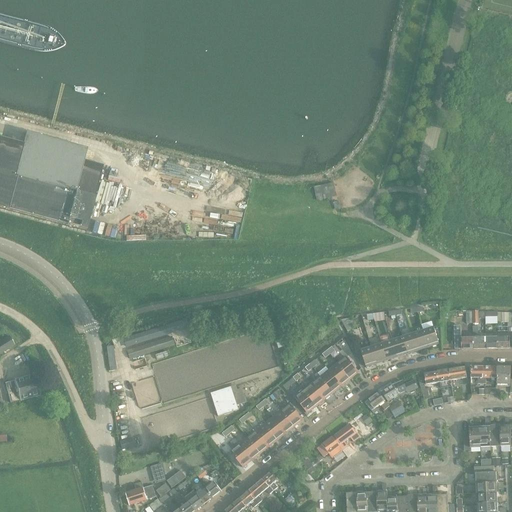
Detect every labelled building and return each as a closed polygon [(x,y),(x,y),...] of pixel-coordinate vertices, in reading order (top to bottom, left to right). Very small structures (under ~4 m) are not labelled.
[(87,149),(26,133),(23,144),(0,137),(0,207),(86,231),(103,166),(84,160),(87,149)] [(321,193),(316,194),(318,201),(338,196),(335,182),(319,186),(321,193)] [(341,320),(348,332),(353,328),(350,318),(341,320)] [(126,346),(188,327),(186,320),(124,339),(124,340),(123,337),(112,341),(115,349),(126,345),(126,346)] [(473,350),(473,339),(461,339),(461,327),(454,327),(455,346),(461,346),(461,350),(473,350)] [(433,328),(423,331),(428,348),(439,344),(433,328)] [(423,331),(413,334),(418,351),(428,348),(423,331)] [(413,334),(402,338),(408,354),(418,351),(413,334)] [(0,341),(0,354),(15,346),(9,336),(0,341)] [(130,359),(174,345),(172,338),(128,352),(130,359)] [(402,338),(392,341),(397,358),(408,354),(402,338)] [(498,338),(486,339),(486,349),(498,349),(498,338)] [(510,338),(498,338),(498,349),(510,349),(510,338)] [(486,339),(473,339),(473,350),(486,349),(486,339)] [(392,341),(382,344),(387,361),(397,358),(392,341)] [(387,361),(382,344),(371,348),(377,364),(387,361)] [(377,364),(371,348),(361,351),(359,346),(354,348),(357,355),(362,354),(366,368),(377,364)] [(112,347),(107,348),(110,371),(115,370),(112,347)] [(358,372),(347,359),(346,358),(338,365),(350,380),(353,378),(353,377),(358,372)] [(350,380),(338,365),(329,371),(341,386),(346,382),(347,383),(350,380)] [(467,378),(465,367),(455,369),(456,380),(467,378)] [(484,379),(484,367),(471,367),(471,379),(472,379),(472,384),(486,385),(486,379),(484,379)] [(497,379),(497,367),(484,367),(484,379),(486,379),(497,379)] [(510,385),(511,367),(497,367),(497,379),(497,385),(510,385)] [(456,380),(455,369),(445,371),(447,382),(456,380)] [(341,386),(329,371),(321,378),(333,394),(337,391),(336,390),(341,386)] [(447,382),(445,371),(435,373),(436,384),(447,382)] [(436,384),(435,373),(424,375),(426,385),(436,384)] [(333,394),(321,378),(318,374),(313,377),(316,381),(312,385),(324,400),(329,395),(330,396),(333,394)] [(40,395),(35,375),(15,381),(5,383),(10,403),(13,403),(40,395)] [(425,389),(423,377),(418,379),(424,401),(433,398),(431,388),(425,389)] [(399,395),(406,392),(407,394),(418,389),(415,381),(404,385),(402,381),(392,386),(382,392),(388,402),(399,395)] [(324,400),(312,385),(308,388),(305,384),(301,387),(304,391),(316,407),(320,405),(319,404),(324,400)] [(246,403),(242,388),(237,390),(236,386),(231,387),(211,394),(218,417),(239,410),(237,405),(246,403)] [(316,407),(304,391),(295,398),(307,413),(312,409),(313,410),(316,407)] [(393,416),(387,408),(389,407),(378,393),(365,403),(374,414),(378,411),(375,408),(380,405),(384,410),(383,411),(389,419),(393,416)] [(404,410),(400,403),(389,409),(393,416),(404,410)] [(302,420),(291,406),(290,405),(282,412),(294,428),(298,425),(297,425),(297,424),(302,420)] [(294,428),(282,412),(273,419),(285,433),(290,429),(291,430),(291,431),(294,428)] [(372,423),(367,414),(360,419),(366,427),(372,423)] [(285,433),(273,419),(265,425),(277,441),(281,439),(280,438),(285,433)] [(360,438),(350,424),(332,438),(342,451),(348,447),(344,442),(350,438),(353,443),(360,438)] [(500,447),(499,427),(499,424),(495,425),(495,427),(489,427),(490,448),(500,447)] [(510,447),(509,426),(509,424),(505,424),(505,426),(499,427),(500,447),(510,447)] [(277,441),(265,425),(256,432),(268,447),(273,443),(274,443),(274,444),(277,441)] [(480,448),(479,428),(479,425),(469,426),(469,433),(463,433),(464,451),(470,451),(470,448),(480,448)] [(490,448),(489,427),(489,425),(485,425),(485,427),(479,428),(480,448),(490,448)] [(268,447),(256,432),(248,439),(260,455),(264,452),(263,452),(263,451),(268,447)] [(342,451),(332,438),(317,449),(324,458),(336,449),(339,453),(342,451)] [(132,439),(120,442),(122,451),(134,447),(132,439)] [(260,455),(248,439),(239,446),(251,461),(257,456),(257,457),(260,455)] [(251,461),(239,446),(230,453),(243,468),(243,469),(247,466),(246,465),(251,461)] [(307,461),(302,464),(309,473),(314,470),(307,461)] [(499,483),(498,473),(494,473),(494,466),(491,467),(483,467),(482,467),(474,467),(474,474),(475,474),(476,484),(496,483),(499,483)] [(196,476),(200,479),(206,474),(203,470),(196,476)] [(274,484),(278,480),(270,472),(263,479),(274,491),(277,488),(274,484)] [(171,477),(165,481),(171,490),(177,486),(171,477)] [(274,491),(263,479),(255,485),(266,498),(274,491)] [(292,491),(298,485),(293,479),(287,485),(292,491)] [(134,485),(136,491),(143,489),(141,483),(134,485)] [(215,483),(206,490),(213,498),(221,492),(215,483)] [(497,489),(496,483),(476,484),(476,494),(497,493),(499,493),(499,489),(497,489)] [(266,498),(255,485),(248,492),(258,505),(266,498)] [(152,486),(143,489),(147,500),(155,498),(152,486)] [(147,501),(147,500),(143,489),(136,491),(125,494),(129,506),(147,501)] [(206,490),(198,496),(204,505),(213,498),(206,490)] [(377,511),(376,493),(376,490),(372,491),(373,493),(367,493),(367,511),(377,511)] [(387,511),(387,498),(387,492),(386,492),(386,490),(382,490),(383,492),(376,493),(377,511),(387,511)] [(357,511),(357,494),(356,491),(352,492),(353,494),(346,494),(347,511),(357,511)] [(367,511),(367,493),(366,491),(362,491),(363,493),(357,494),(357,511),(367,511)] [(258,505),(248,492),(240,499),(247,507),(250,504),(254,508),(258,505)] [(448,505),(447,495),(447,493),(443,493),(443,496),(437,496),(437,511),(454,511),(454,505),(448,505)] [(497,499),(497,493),(476,494),(477,504),(497,503),(500,503),(499,499),(497,499)] [(427,511),(427,496),(427,494),(423,494),(423,496),(417,497),(417,511),(427,511)] [(437,511),(437,496),(437,494),(433,494),(433,496),(427,496),(427,511),(437,511)] [(397,511),(397,498),(397,495),(393,496),(393,498),(387,498),(387,511),(397,511)] [(407,511),(407,497),(407,495),(403,495),(403,497),(397,498),(397,511),(407,511)] [(417,511),(417,497),(417,495),(413,495),(413,497),(407,497),(407,511),(417,511)] [(198,496),(189,503),(195,511),(204,505),(198,496)] [(154,511),(162,505),(157,499),(149,506),(154,511)] [(240,499),(232,505),(237,511),(244,511),(243,510),(247,507),(240,499)] [(189,503),(180,510),(181,511),(194,511),(195,511),(189,503)] [(498,509),(497,503),(477,504),(477,511),(499,511),(500,509),(498,509)]
